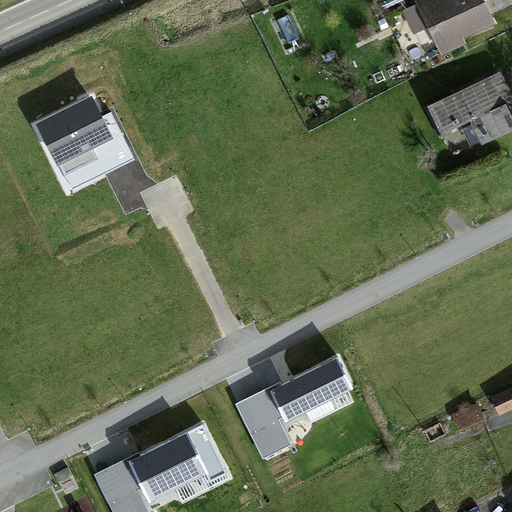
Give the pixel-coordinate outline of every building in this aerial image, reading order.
[(477,0),(441,0),(421,8),(436,46),(488,27),(477,0)] [(511,106),(498,76),(433,106),(445,132),(474,119),(482,135),(511,121),(511,106)] [(57,167),(60,166),(64,176),(97,160),(92,151),(114,140),(94,97),(37,124),(57,167)] [(280,381),(235,403),(262,458),(291,443),(279,419),(284,417),(286,421),(306,412),(311,422),(356,399),(336,358),(282,385),(280,381)] [(511,389),(490,398),(496,412),(511,405),(511,389)] [(473,406),(449,416),(454,430),(479,421),(473,406)] [(202,422),(128,458),(149,500),(183,483),(180,477),(203,466),(210,480),(226,471),(202,422)]
